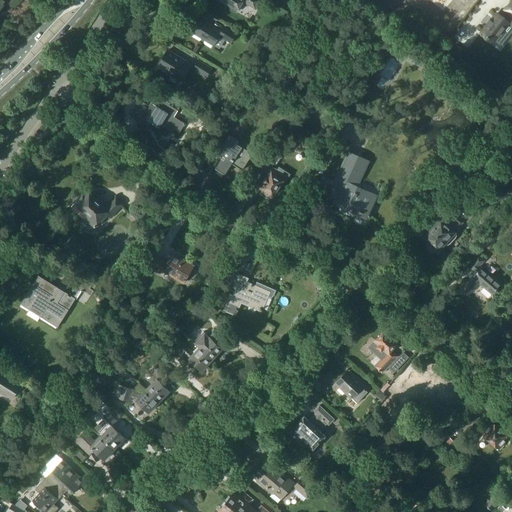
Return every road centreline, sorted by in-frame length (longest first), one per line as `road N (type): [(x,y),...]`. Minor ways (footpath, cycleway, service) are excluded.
road 1 (residential): [(350,280),(184,200),(55,84)]
road 2 (residential): [(127,511),(350,280)]
road 3 (residential): [(511,404),(393,304),(350,280)]
road 4 (primary): [(0,92),(91,0)]
